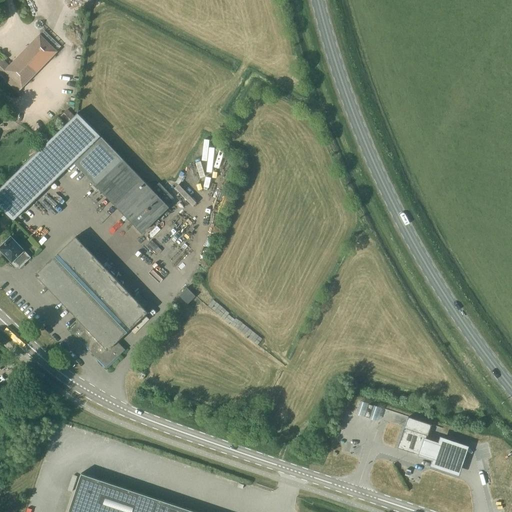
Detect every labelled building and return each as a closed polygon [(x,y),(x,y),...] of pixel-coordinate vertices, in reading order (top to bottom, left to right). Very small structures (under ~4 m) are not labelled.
[(0,74),(18,92),(40,69),(22,52),(9,65),(0,56),(0,74)] [(57,119),(63,125),(74,115),(68,109),(57,119)] [(166,204),(173,197),(159,183),(152,189),(101,136),(101,135),(78,112),(0,187),(0,206),(13,220),(74,161),(83,171),(142,233),(169,207),(166,204)] [(182,221),(190,212),(183,205),(174,214),(182,221)] [(0,247),(19,268),(30,257),(23,250),(11,237),(0,247)] [(143,308),(148,304),(139,294),(134,298),(76,237),(36,274),(80,320),(70,330),(106,368),(125,350),(117,341),(147,312),(143,308)] [(188,304),(195,296),(187,287),(179,295),(188,304)] [(142,380),(146,375),(141,372),(137,377),(142,380)] [(378,420),(382,409),(373,406),(369,404),(360,401),(356,413),(365,416),(369,418),(369,417),(378,420)] [(431,424),(408,417),(406,422),(398,448),(421,455),(430,429),(431,424)] [(424,436),(418,456),(432,460),(430,466),(459,476),(469,446),(440,436),(438,441),(424,436)] [(197,511),(157,498),(81,473),(68,511),(197,511)]
